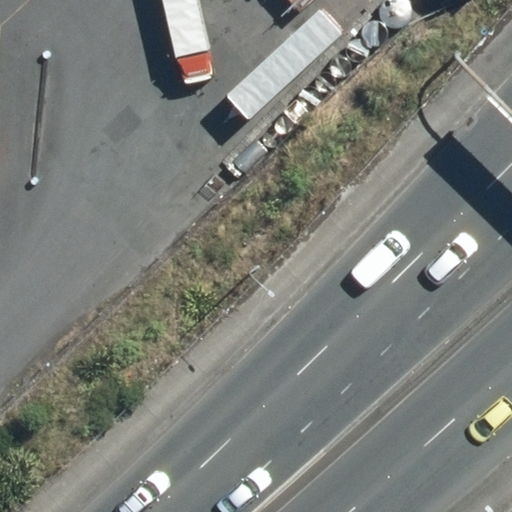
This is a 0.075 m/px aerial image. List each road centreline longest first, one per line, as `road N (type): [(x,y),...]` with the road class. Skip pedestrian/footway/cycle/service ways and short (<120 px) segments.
road 1 (primary): [(138,511),(511,168)]
road 2 (primary): [(511,362),(345,511)]
